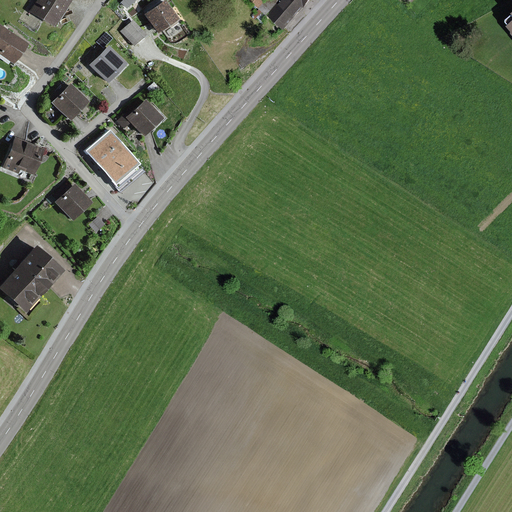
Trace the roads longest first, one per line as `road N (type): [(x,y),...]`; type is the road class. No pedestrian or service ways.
road 1 (primary): [(339,0),(134,231)]
road 2 (primary): [(134,231),(0,442)]
road 3 (track): [(386,511),(511,312)]
road 4 (residential): [(63,150),(29,108),(102,0)]
